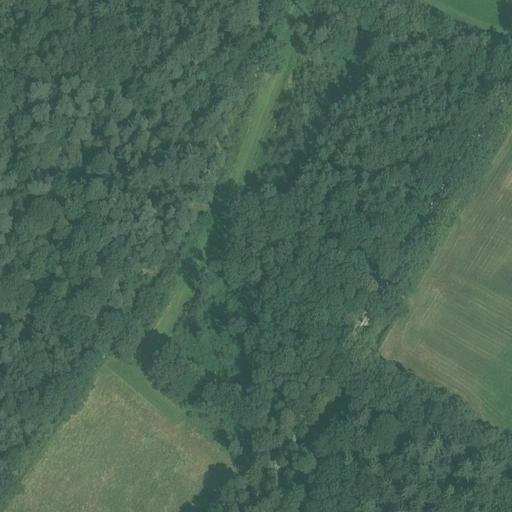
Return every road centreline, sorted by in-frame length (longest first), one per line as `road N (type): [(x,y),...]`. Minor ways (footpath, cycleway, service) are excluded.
road 1 (track): [(246,511),(511,74)]
road 2 (track): [(0,182),(76,156),(224,170),(361,243),(410,252)]
